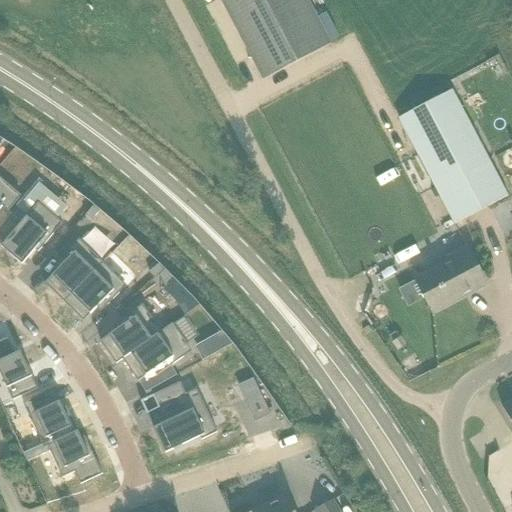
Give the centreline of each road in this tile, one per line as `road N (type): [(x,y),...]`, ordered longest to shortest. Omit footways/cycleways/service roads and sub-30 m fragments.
road 1 (track): [(448,411),(399,387),(342,323),(172,0)]
road 2 (primary): [(261,288),(169,192),(0,71)]
road 3 (primary): [(440,511),(326,344),(261,288)]
road 4 (primary): [(261,288),(405,511)]
road 5 (residential): [(0,288),(82,373),(140,493)]
road 6 (unclassified): [(480,511),(465,488),(448,411),(468,385),(511,362)]
road 7 (residential): [(140,493),(310,443)]
